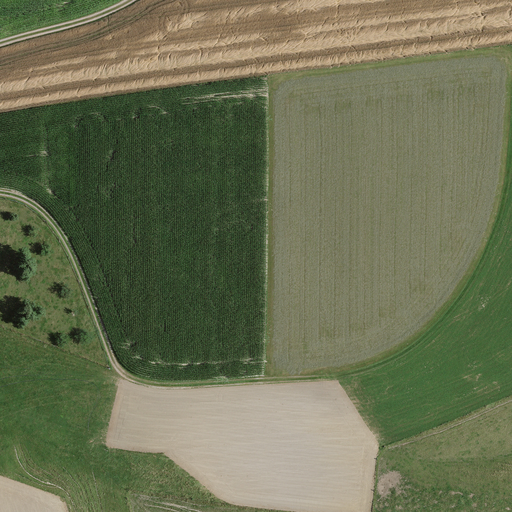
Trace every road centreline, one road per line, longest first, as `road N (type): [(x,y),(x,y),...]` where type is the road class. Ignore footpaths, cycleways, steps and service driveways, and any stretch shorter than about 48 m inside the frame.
road 1 (track): [(336,379),(181,388),(125,377),(53,221),(0,194)]
road 2 (track): [(0,47),(137,0)]
